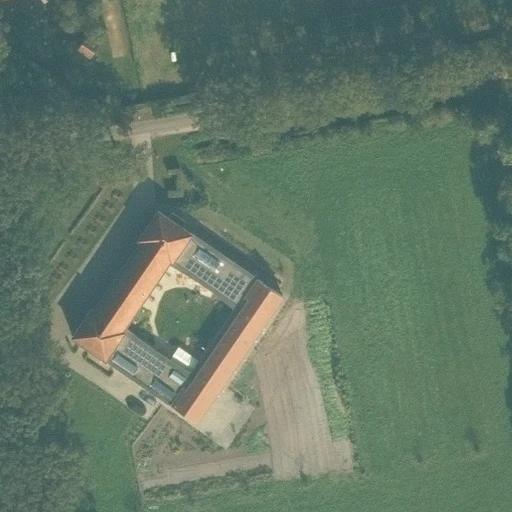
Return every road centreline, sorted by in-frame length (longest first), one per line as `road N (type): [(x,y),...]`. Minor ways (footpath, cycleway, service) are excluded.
road 1 (unclassified): [(511,66),(0,153)]
road 2 (unclassified): [(0,388),(23,511)]
